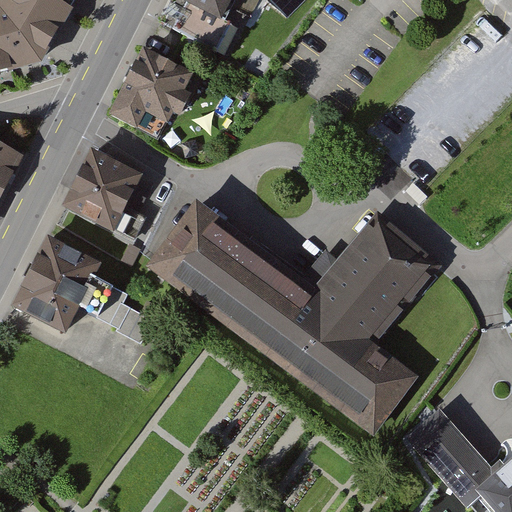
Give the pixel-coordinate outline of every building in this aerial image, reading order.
[(7,0),(0,10),(0,78),(35,68),(67,11),(48,0),(7,0)] [(72,0),(48,0),(67,11),(72,0)] [(227,0),(179,0),(216,20),(227,0)] [(292,22),(311,0),(269,0),(268,1),(292,22)] [(189,8),(178,25),(215,47),(225,29),(189,8)] [(189,79),(133,52),(104,113),(136,128),(143,114),(167,125),(189,79)] [(142,181),(83,149),(55,201),(114,233),(142,181)] [(0,205),(22,163),(0,151),(0,205)] [(309,296),(193,208),(149,266),(377,439),(419,384),(376,350),(435,272),(367,220),(309,296)] [(98,270),(43,239),(8,303),(63,333),(98,270)] [(114,331),(145,345),(154,325),(123,311),(114,331)] [(511,511),(511,463),(495,479),(440,414),(405,444),(468,511),(480,501),(489,511),(511,511)]
